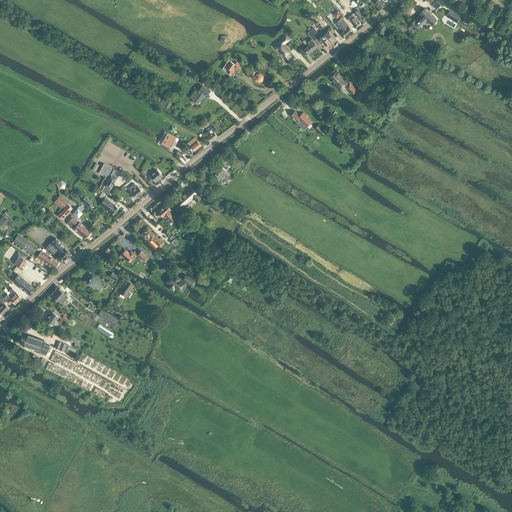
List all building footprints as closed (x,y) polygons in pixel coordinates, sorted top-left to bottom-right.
[(381,9),(386,4),(381,0),(373,0),(376,2),(375,3),(381,9)] [(437,10),(442,5),(437,1),(433,5),(437,10)] [(415,20),(411,24),(417,31),(421,27),(421,26),(427,20),(432,25),(434,23),(435,23),(435,22),(437,20),(436,20),(437,19),(434,16),(433,16),(425,9),(420,14),(422,15),(416,21),(415,20)] [(450,11),(447,16),(457,23),(461,17),(459,16),(450,11)] [(359,21),(355,17),(352,14),(347,18),(350,21),(352,20),(358,28),(362,24),(359,21)] [(345,36),(353,30),(343,18),(335,24),(345,36)] [(326,32),(321,25),(318,27),(322,32),(327,39),(332,35),(331,34),(334,32),(330,27),(328,29),(328,30),(326,32)] [(316,32),(313,29),(310,32),(316,40),(319,38),(323,43),(327,39),(322,32),(319,34),(317,31),(316,32)] [(314,50),(318,47),(314,42),(316,40),(310,32),(308,33),(309,35),(312,39),(307,42),(314,50)] [(293,57),(283,45),(289,41),(285,37),(274,46),(277,50),(279,49),(289,61),(293,57)] [(314,50),(307,42),(303,38),(301,40),(306,45),(307,45),(308,46),(305,49),(309,54),(314,50)] [(267,51),(259,45),(257,49),(265,54),(267,51)] [(235,64),(230,61),(226,68),(228,69),(225,72),(231,75),(234,71),(237,73),(242,66),(236,62),(235,64)] [(342,77),(337,71),(330,78),(335,83),(341,90),(345,86),(354,97),(358,100),(365,91),(360,87),(358,90),(349,81),(347,82),(344,79),(345,78),(343,76),(342,77)] [(259,74),(256,74),(254,78),(255,81),(258,83),(261,82),(263,79),(263,76),(259,74)] [(205,97),(210,91),(202,85),(198,91),(195,89),(189,98),(192,101),(197,105),(204,96),(205,97)] [(167,108),(170,103),(163,99),(160,104),(167,108)] [(295,111),(291,116),(297,122),(299,120),(302,123),(307,127),(312,122),(303,113),(300,116),(295,111)] [(327,131),(320,124),(316,129),(323,135),(327,131)] [(208,131),(205,134),(211,141),(217,136),(214,132),(217,130),(214,126),(211,129),(209,127),(206,129),(208,131)] [(170,148),(176,137),(167,133),(161,144),(170,148)] [(194,151),(201,146),(194,138),(188,143),(190,146),(194,151)] [(96,172),(99,166),(97,164),(98,164),(94,162),(90,168),(96,172)] [(120,172),(104,163),(98,173),(105,177),(100,187),(102,189),(101,191),(108,194),(120,172)] [(221,169),(219,166),(213,171),(216,173),(214,175),(219,180),(226,174),(229,178),(230,176),(223,168),(221,169)] [(155,182),(162,176),(156,169),(149,176),(155,182)] [(61,181),(57,184),(59,189),(64,189),(66,184),(61,181)] [(137,186),(134,183),(128,188),(131,192),(130,192),(133,195),(132,197),(134,200),(136,198),(143,192),(137,186)] [(202,196),(195,188),(192,191),(190,189),(180,198),(185,204),(195,195),(198,200),(202,196)] [(63,219),(73,208),(67,203),(68,202),(60,195),(55,202),(61,208),(58,212),(59,213),(57,214),(63,219)] [(203,197),(201,199),(207,205),(209,203),(211,201),(205,195),(203,197)] [(89,207),(93,202),(85,196),(82,200),(89,207)] [(114,215),(119,208),(106,199),(101,206),(114,215)] [(176,217),(170,211),(165,205),(158,212),(163,217),(169,224),(176,217)] [(185,216),(189,212),(185,208),(181,211),(185,216)] [(10,220),(13,217),(6,211),(4,214),(10,220)] [(74,229),(80,222),(72,215),(67,221),(68,222),(67,223),(74,229)] [(0,226),(2,229),(9,221),(3,216),(0,218),(0,226)] [(51,216),(44,222),(46,224),(50,220),(52,222),(54,220),(51,216)] [(85,239),(91,232),(90,231),(86,227),(80,222),(74,229),(85,239)] [(159,239),(147,228),(141,234),(148,240),(150,238),(159,247),(165,242),(160,238),(159,239)] [(41,251),(37,248),(18,235),(13,242),(32,255),(33,254),(37,257),(36,257),(54,269),(59,262),(41,250),(41,251)] [(181,243),(173,235),(170,238),(172,241),(171,242),(175,245),(174,244),(180,243),(181,243)] [(65,248),(56,238),(47,247),(56,256),(56,257),(61,262),(70,253),(65,248)] [(135,257),(136,257),(137,255),(143,260),(147,256),(141,251),(139,254),(135,250),(133,253),(131,251),(129,253),(125,250),(119,256),(122,258),(123,257),(128,261),(131,258),(133,260),(135,257)] [(16,265),(21,258),(16,255),(11,262),(16,265)] [(21,268),(25,262),(21,259),(17,265),(21,268)] [(113,272),(110,277),(116,281),(119,282),(122,277),(119,276),(113,272)] [(17,274),(12,280),(19,285),(18,286),(28,295),(34,288),(17,274)] [(105,288),(107,284),(92,275),(87,283),(98,290),(100,287),(99,286),(100,284),(105,288)] [(171,275),(166,282),(169,284),(168,287),(173,290),(175,288),(180,290),(184,283),(182,281),(180,280),(181,278),(175,275),(174,276),(171,275)] [(185,275),(182,281),(184,283),(191,287),(195,281),(185,275)] [(126,296),(133,285),(128,282),(123,289),(122,288),(119,292),(126,296)] [(21,297),(12,288),(9,291),(11,294),(9,296),(7,294),(3,298),(10,304),(12,301),(15,304),(21,297)] [(62,304),(68,297),(59,289),(52,296),(62,304)] [(8,308),(4,303),(1,307),(0,306),(0,312),(2,315),(8,308)] [(123,315),(125,310),(118,307),(119,306),(112,303),(110,307),(115,310),(123,315)] [(116,326),(119,320),(101,310),(98,315),(116,326)] [(53,326),(59,316),(52,311),(46,321),(53,326)] [(44,341),(28,334),(27,337),(21,335),(19,341),(24,343),(23,345),(40,351),(39,353),(46,355),(47,352),(49,351),(51,348),(49,345),(43,343),(44,341)] [(66,352),(69,344),(58,340),(55,347),(66,352)]
